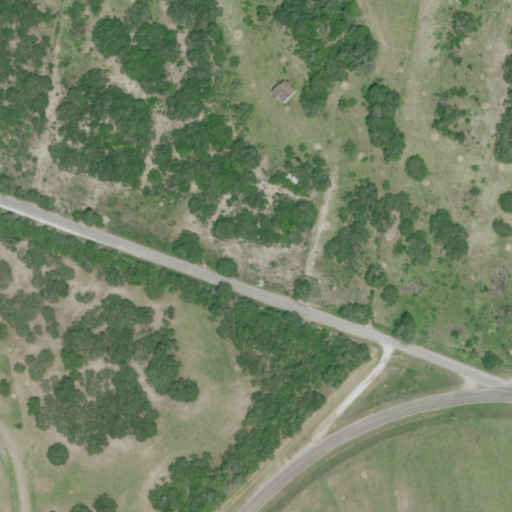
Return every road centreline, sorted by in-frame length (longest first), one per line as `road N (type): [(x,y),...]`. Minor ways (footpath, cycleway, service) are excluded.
road 1 (residential): [(510,396),(400,346),(0,200)]
road 2 (tertiary): [(246,511),(303,461),(368,423),(444,400),(511,396)]
